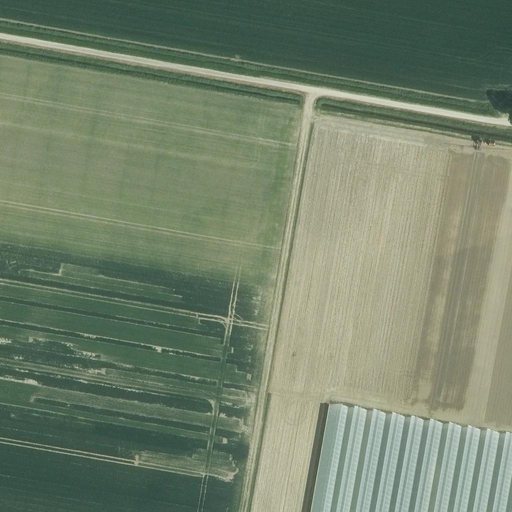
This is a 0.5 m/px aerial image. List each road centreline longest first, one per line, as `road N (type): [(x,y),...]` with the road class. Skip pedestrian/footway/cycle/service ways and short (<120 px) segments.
road 1 (track): [(499,125),(0,36)]
road 2 (track): [(243,511),(309,91)]
